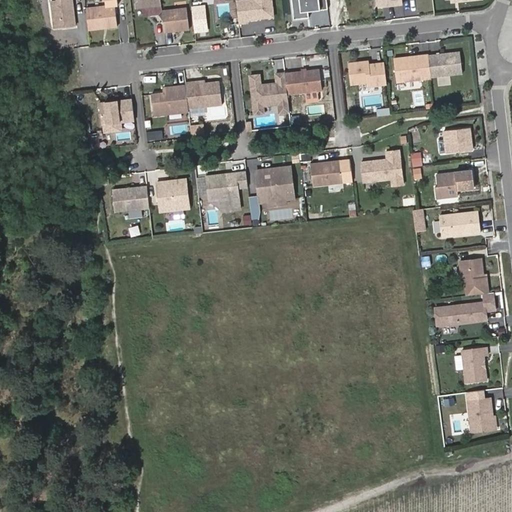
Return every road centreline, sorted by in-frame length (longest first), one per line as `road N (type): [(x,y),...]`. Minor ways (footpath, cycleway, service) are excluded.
road 1 (residential): [(488,25),(472,20),(319,36),(299,46),(106,66)]
road 2 (residential): [(511,202),(495,74)]
